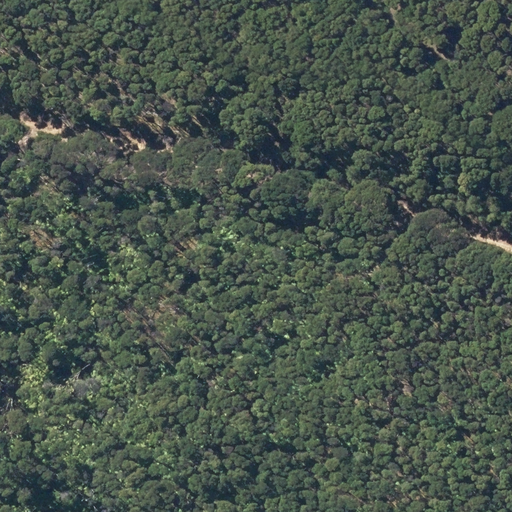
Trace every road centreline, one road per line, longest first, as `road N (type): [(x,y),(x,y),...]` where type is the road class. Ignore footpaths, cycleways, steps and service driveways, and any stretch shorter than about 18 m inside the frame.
road 1 (track): [(0,147),(511,265)]
road 2 (track): [(418,0),(511,116)]
